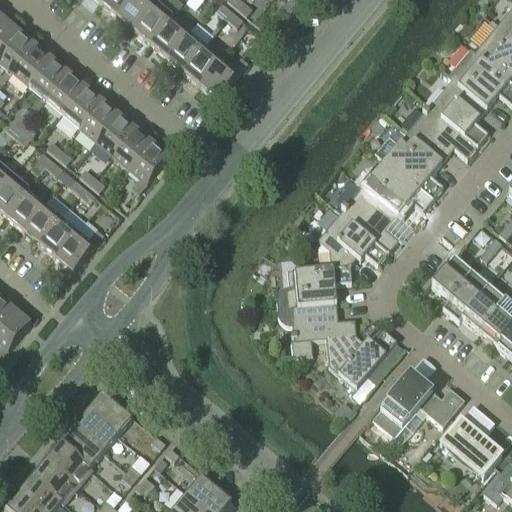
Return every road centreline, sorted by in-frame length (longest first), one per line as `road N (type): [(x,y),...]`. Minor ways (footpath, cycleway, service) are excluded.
road 1 (residential): [(511,426),(380,312),(384,289),(511,138)]
road 2 (residential): [(225,170),(13,0)]
road 3 (unclassified): [(298,511),(107,341)]
road 4 (residential): [(225,170),(366,0)]
road 5 (residential): [(170,235),(115,266),(67,326)]
road 6 (residential): [(12,424),(62,394),(107,341)]
road 7 (residential): [(107,341),(153,279),(170,235)]
